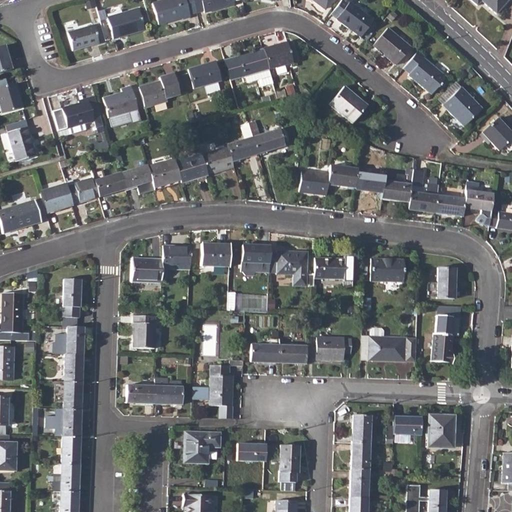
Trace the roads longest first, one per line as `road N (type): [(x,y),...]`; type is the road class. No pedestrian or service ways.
road 1 (residential): [(40,0),(30,4),(27,20),(43,75),(272,18),(292,21),(403,106),(428,143)]
road 2 (residential): [(110,234),(209,215),(466,248),(490,299),(482,395)]
road 3 (residential): [(110,234),(102,420)]
road 4 (residential): [(322,400),(340,390),(482,395)]
road 5 (residential): [(102,420),(157,422),(154,511)]
road 6 (tertiary): [(418,0),(511,86)]
